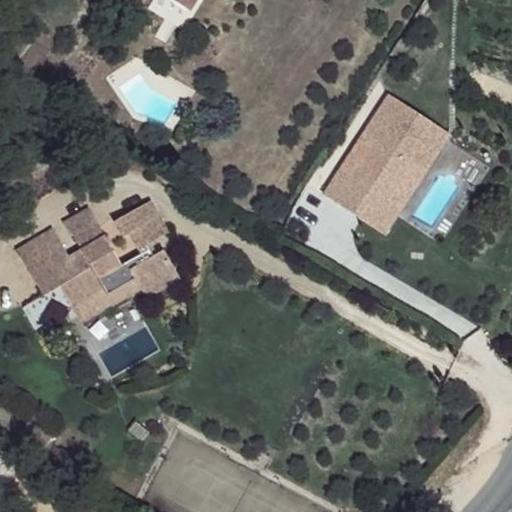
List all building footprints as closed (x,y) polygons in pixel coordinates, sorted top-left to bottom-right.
[(348,154),(331,180),(355,196),(365,181),(375,189),(365,203),(389,220),(407,195),(394,186),(419,150),(431,159),(457,121),(399,81),(373,119),(386,127),(361,163),(348,154)] [(373,119),(348,154),(361,163),(386,127),(373,119)] [(419,150),(394,186),(407,195),(431,159),(419,150)] [(365,181),(355,196),(365,203),(375,189),(365,181)] [(130,266),(134,273),(137,279),(170,260),(156,235),(147,240),(141,229),(161,217),(144,188),(108,208),(116,224),(123,220),(133,239),(115,251),(83,194),(57,209),(64,221),(68,218),(77,233),(61,242),(54,229),(20,248),(36,277),(52,268),(63,289),(94,271),(100,282),(130,266)] [(20,248),(54,229),(46,213),(12,233),(20,248)] [(73,306),(134,273),(130,266),(100,282),(94,271),(63,289),(73,306)] [(155,511),(127,498),(119,511),(155,511)]
